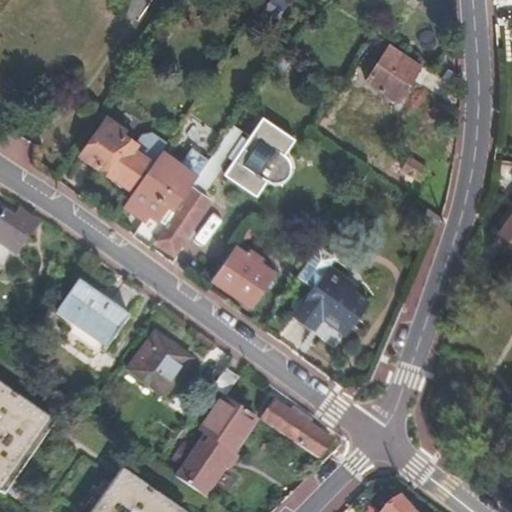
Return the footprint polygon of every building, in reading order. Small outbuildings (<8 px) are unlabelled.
[(420,64),(389,43),(365,78),(395,99),(420,64)] [(104,120),(80,153),(114,177),(121,167),(135,177),(143,165),(148,169),(167,142),(152,132),(143,134),(137,143),(123,134),(122,128),(110,119),(104,120)] [(227,134),(191,186),(178,205),(156,239),(174,252),(200,213),(192,207),(219,168),(225,172),(216,186),(248,208),(259,193),(261,194),(264,195),(267,195),(270,195),(273,195),(275,194),(278,193),(280,191),(282,188),(284,186),(285,183),(285,180),(285,177),(285,174),(284,171),(282,169),(280,166),(278,164),(289,149),(256,126),(240,150),(234,145),(237,141),(227,134)] [(407,154),(398,166),(418,180),(427,168),(407,154)] [(135,177),(121,167),(115,175),(129,185),(135,177)] [(134,190),(127,200),(145,214),(149,207),(158,214),(153,220),(141,240),(145,243),(150,247),(156,239),(178,205),(161,191),(167,181),(149,167),(134,190)] [(511,216),(511,206),(499,224),(503,228),(511,216)] [(149,207),(145,214),(153,220),(158,214),(149,207)] [(0,245),(14,255),(37,221),(19,209),(11,220),(7,226),(0,221),(0,245)] [(0,221),(7,226),(11,220),(0,212),(0,221)] [(499,233),(511,243),(511,216),(503,228),(499,233)] [(235,245),(211,279),(250,306),(273,272),(259,262),(262,257),(248,247),(245,252),(235,245)] [(333,260),(314,247),(305,261),(294,277),(305,285),(311,289),(312,290),(315,286),(323,274),(327,268),(333,260)] [(311,289),(291,317),(305,326),(313,332),(321,319),(344,335),(366,303),(359,298),(342,286),(334,281),(338,275),(335,273),(327,268),(323,274),(315,286),(312,290),(311,289)] [(334,281),(342,286),(346,281),(338,275),(334,281)] [(81,279),(58,310),(82,328),(70,345),(95,363),(130,315),(81,279)] [(155,332),(127,370),(165,398),(192,359),(155,332)] [(240,375),(226,365),(215,382),(228,392),(240,375)] [(49,418),(0,383),(0,482),(45,420),(47,422),(49,418)] [(200,463),(222,479),(239,455),(231,449),(255,416),(237,403),(227,396),(204,429),(213,436),(217,440),(200,463)] [(261,416),(316,456),(326,442),(271,402),(261,416)] [(263,422),(255,416),(231,449),(239,455),(263,422)] [(53,421),(49,418),(47,422),(45,420),(0,482),(0,492),(1,494),(53,421)] [(222,479),(230,485),(246,461),(239,455),(222,479)] [(184,486),(206,501),(222,479),(200,463),(184,486)] [(83,511),(92,511),(119,473),(117,471),(119,467),(116,465),(83,511)] [(185,511),(119,467),(117,471),(119,473),(92,511),(185,511)] [(410,511),(398,498),(380,511),(410,511)]
